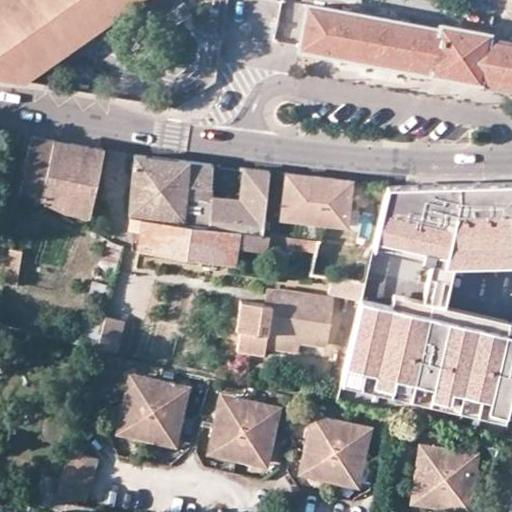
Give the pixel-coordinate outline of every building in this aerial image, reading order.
[(0,0),(0,76),(10,79),(122,0),(0,0)] [(122,0),(10,79),(26,81),(140,0),(122,0)] [(308,4),(300,45),(411,66),(422,68),(511,84),(511,43),(486,38),(487,34),(441,25),(440,28),(308,4)] [(22,188),(42,197),(55,139),(33,135),(22,188)] [(92,213),(104,148),(55,139),(42,197),(68,208),(92,213)] [(215,164),(137,154),(131,210),(153,213),(184,218),(185,197),(209,198),(210,195),(212,195),(215,164)] [(242,198),(267,201),(271,170),(246,167),(242,198)] [(289,172),(284,216),(346,222),(351,180),(289,172)] [(511,177),(385,179),(370,244),(432,260),(423,296),(395,289),(392,300),(359,291),(338,383),(506,419),(508,412),(511,412),(511,315),(447,302),(455,261),(511,260),(511,177)] [(242,198),(212,195),(210,195),(209,198),(185,197),(184,218),(183,222),(248,231),(264,232),(265,213),(267,201),(242,198)] [(243,262),(248,231),(183,222),(184,218),(153,213),(148,249),(243,262)] [(273,214),(265,213),(264,232),(272,233),(273,214)] [(6,281),(19,284),(25,251),(13,248),(6,281)] [(144,316),(152,278),(118,271),(110,308),(144,316)] [(275,287),(269,285),(267,303),(273,303),(275,287)] [(267,345),(268,334),(300,340),(328,344),(335,296),(275,287),(273,303),(267,303),(242,298),(238,328),(242,329),(239,350),(266,353),(267,345)] [(106,315),(99,343),(119,348),(126,320),(106,315)] [(299,350),(300,340),(268,334),(267,345),(299,350)] [(148,376),(131,371),(127,387),(148,376)] [(148,376),(127,387),(121,418),(130,434),(162,442),(180,430),(187,401),(174,381),(148,376)] [(174,381),(187,401),(191,385),(174,381)] [(220,407),(239,396),(223,393),(220,407)] [(213,437),(225,456),(254,462),(272,451),(279,422),(267,403),(239,396),(220,407),(213,437)] [(283,406),(267,403),(279,422),(283,406)] [(316,413),(312,429),(330,416),(316,413)] [(330,416),(312,429),(306,458),(317,477),(347,484),(364,472),(371,440),(359,423),(330,416)] [(118,430),(130,434),(121,418),(118,430)] [(375,427),(359,423),(371,440),(375,427)] [(162,442),(177,445),(180,430),(162,442)] [(225,456),(213,437),(210,453),(225,456)] [(438,444),(421,442),(420,455),(438,444)] [(415,488),(424,503),(458,508),(474,498),(479,466),(467,449),(438,444),(420,455),(415,488)] [(479,466),(481,451),(467,449),(479,466)] [(98,458),(70,450),(59,491),(86,499),(98,458)] [(270,466),(272,451),(254,462),(270,466)] [(306,458),(302,474),(317,477),(306,458)] [(360,487),(364,472),(347,484),(360,487)] [(59,478),(45,474),(38,500),(53,505),(59,478)] [(424,503),(415,488),(412,502),(424,503)] [(458,508),(472,510),(474,498),(458,508)] [(28,499),(26,507),(35,510),(37,502),(28,499)] [(96,511),(98,506),(69,500),(65,511),(96,511)]
